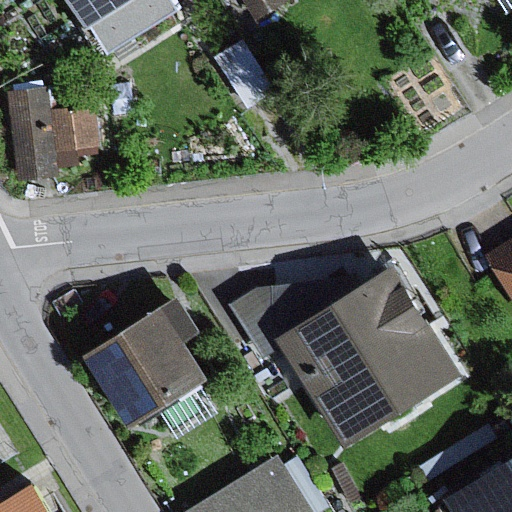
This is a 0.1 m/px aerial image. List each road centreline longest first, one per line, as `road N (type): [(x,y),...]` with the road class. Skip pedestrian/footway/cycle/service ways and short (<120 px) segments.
road 1 (residential): [(0,250),(369,212),(425,196),(511,146)]
road 2 (residential): [(0,301),(126,511)]
